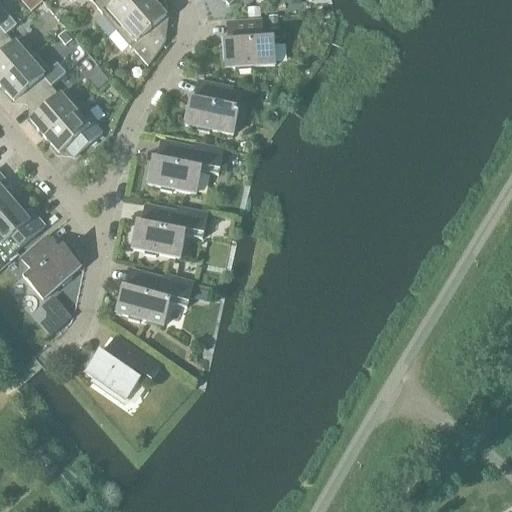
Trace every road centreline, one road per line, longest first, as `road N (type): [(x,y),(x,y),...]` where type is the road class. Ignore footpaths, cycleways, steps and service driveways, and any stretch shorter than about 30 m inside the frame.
road 1 (unclassified): [(320,511),(511,190)]
road 2 (residential): [(98,237),(126,141),(189,34),(188,14),(176,0)]
road 3 (track): [(384,396),(451,430),(511,482)]
road 4 (residential): [(98,237),(0,125)]
